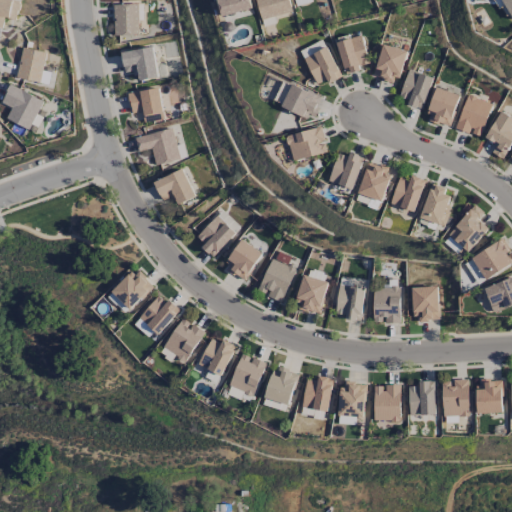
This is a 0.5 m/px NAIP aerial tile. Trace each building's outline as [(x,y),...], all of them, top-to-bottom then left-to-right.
[(0,0),(0,27),(2,28),(5,17),(16,19),(20,0),(18,0),(0,0)] [(218,0),(223,15),(253,7),(250,0),(218,0)] [(256,0),(261,20),(293,12),(290,0),(256,0)] [(511,0),(502,0),(511,16),(511,0)] [(115,34),(139,34),(138,3),(114,4),(115,34)] [(370,62),(361,34),(337,41),(346,74),(362,69),(361,65),(370,62)] [(300,49),(303,56),(324,47),(321,40),(300,49)] [(405,49),(382,44),(375,77),(399,82),(405,49)] [(158,77),(153,45),(122,51),(126,72),(136,70),(137,80),(158,77)] [(16,76),(39,82),(47,52),(23,46),(16,76)] [(305,56),(316,84),(327,79),(328,82),(341,77),(329,47),(305,56)] [(423,109),(434,77),(409,68),(400,96),(408,99),(406,103),(423,109)] [(36,131),(42,117),(37,114),(44,99),(9,84),(2,102),(12,106),(6,119),(36,131)] [(450,126),(460,94),(437,86),(427,118),(450,126)] [(145,122),(164,120),(160,88),(129,92),(131,112),(143,111),(145,122)] [(492,103),(468,94),(456,127),(480,136),(492,103)] [(511,143),(511,115),(502,110),(486,137),(498,144),(493,152),(503,159),(511,143)] [(328,151),(321,126),(286,135),(293,161),(328,151)] [(135,136),(139,151),(152,148),(156,164),(180,158),(172,127),(135,136)] [(365,157),(350,151),(348,156),(338,152),(328,180),(353,189),(365,157)] [(358,191),(382,200),(391,174),(386,173),(388,167),(369,160),(358,191)] [(163,199),(174,194),(179,204),(196,196),(183,168),(154,181),(163,199)] [(426,179),(412,174),(410,179),(400,176),(390,203),(415,211),(426,179)] [(422,218),(445,225),(454,191),(431,185),(422,218)] [(356,201),(378,208),(380,200),(359,193),(356,201)] [(489,228),(479,219),(485,212),(475,204),(449,234),(469,251),(489,228)] [(197,236),(205,243),(202,246),(213,257),(236,232),(217,214),(197,236)] [(263,253),(243,239),(224,266),(244,280),(263,253)] [(511,264),(511,253),(504,239),(473,254),(485,278),(511,264)] [(258,290),(282,301),(297,268),(272,257),(258,290)] [(478,284),(486,279),(473,258),(466,262),(478,284)] [(154,285),(136,267),(108,296),(127,314),(154,285)] [(329,281),(305,274),(295,307),(320,314),(329,281)] [(511,276),(485,288),(495,312),(511,305),(511,276)] [(361,320),(365,287),(339,284),(336,313),(346,314),(346,318),(361,320)] [(401,322),(400,286),(374,286),(374,322),(401,322)] [(439,318),(438,286),(412,287),(414,319),(439,318)] [(181,310),(169,299),(166,302),(159,295),(139,316),(157,334),(181,310)] [(187,361),(204,330),(181,318),(164,348),(187,361)] [(222,375),(236,345),(222,339),(220,342),(211,338),(198,364),(222,375)] [(267,363),(243,353),(228,385),(253,396),(267,363)] [(266,398),(290,404),(298,372),(275,365),(266,398)] [(328,410),(332,377),(317,375),(317,379),(306,378),(303,407),(328,410)] [(503,412),(502,378),(482,379),(482,385),(476,385),(477,413),(503,412)] [(442,380),(444,415),(470,415),(469,379),(442,380)] [(435,380),(419,381),(419,385),(409,386),(410,415),(436,414),(435,380)] [(365,382),(341,382),(340,415),(365,415),(365,382)] [(374,384),(374,420),(400,420),(401,384),(374,384)] [(356,423),(356,416),(339,415),(339,423),(356,423)]
